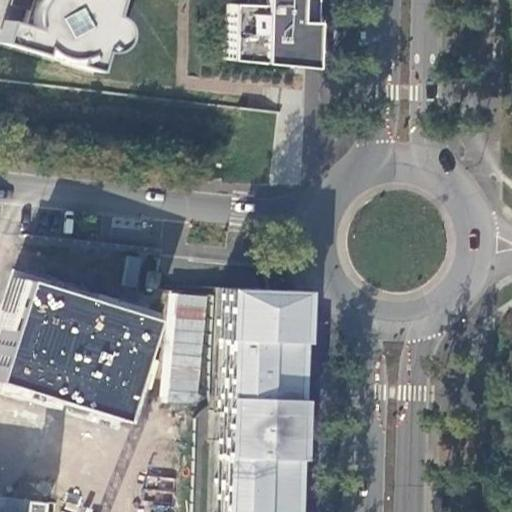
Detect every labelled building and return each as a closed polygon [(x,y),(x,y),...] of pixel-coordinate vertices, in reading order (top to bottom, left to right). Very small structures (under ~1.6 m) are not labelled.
[(112,0),(15,0),(15,2),(27,5),(21,26),(1,20),(0,24),(0,43),(91,71),(97,51),(105,51),(111,49),(116,45),(120,38),(121,29),(118,23),(114,18),(108,14),(112,0)] [(15,0),(7,0),(7,4),(26,10),(27,5),(15,2),(15,0)] [(244,0),(245,4),(223,3),(221,59),(303,67),(305,0),(244,0)] [(143,316),(14,277),(0,322),(0,383),(112,417),(143,316)] [(202,358),(207,295),(166,291),(157,406),(200,409),(204,358),(202,358)] [(289,297),(224,294),(223,338),(227,339),(227,352),(222,352),(216,511),(281,511),(285,414),(281,414),(282,398),(285,398),(289,297)] [(24,511),(26,502),(10,500),(8,511),(24,511)]
